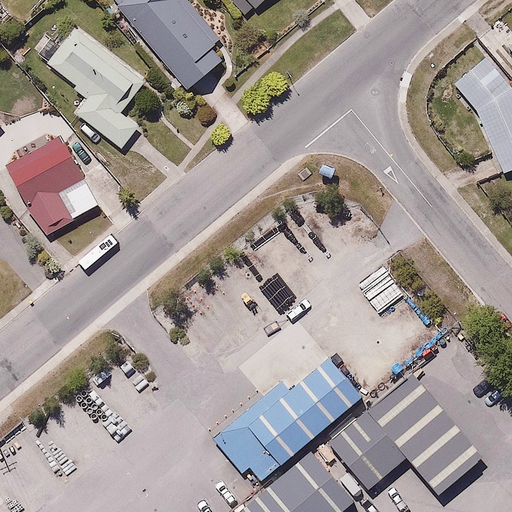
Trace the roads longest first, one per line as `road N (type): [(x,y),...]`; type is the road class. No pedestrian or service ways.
road 1 (residential): [(334,90),(0,365)]
road 2 (residential): [(334,90),(511,301)]
road 3 (residential): [(441,0),(334,90)]
